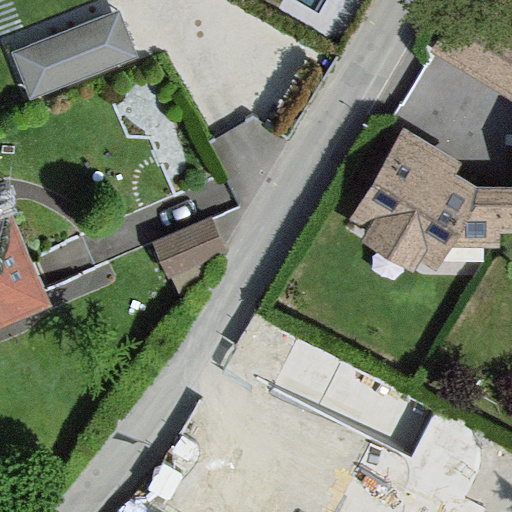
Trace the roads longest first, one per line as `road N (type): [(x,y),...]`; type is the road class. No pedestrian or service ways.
road 1 (residential): [(409,0),(176,374),(66,511)]
road 2 (unknown): [(176,374),(319,511)]
